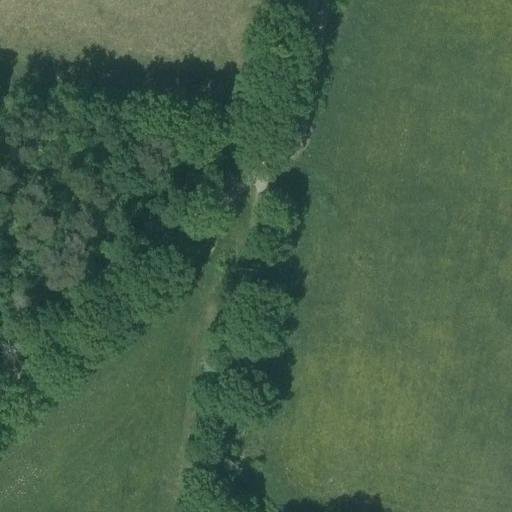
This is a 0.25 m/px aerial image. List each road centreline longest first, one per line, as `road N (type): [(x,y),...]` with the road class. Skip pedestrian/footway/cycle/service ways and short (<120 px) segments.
road 1 (track): [(264,173),(209,511)]
road 2 (unclassified): [(0,389),(182,228),(264,173)]
road 3 (track): [(311,0),(293,98),(264,173)]
